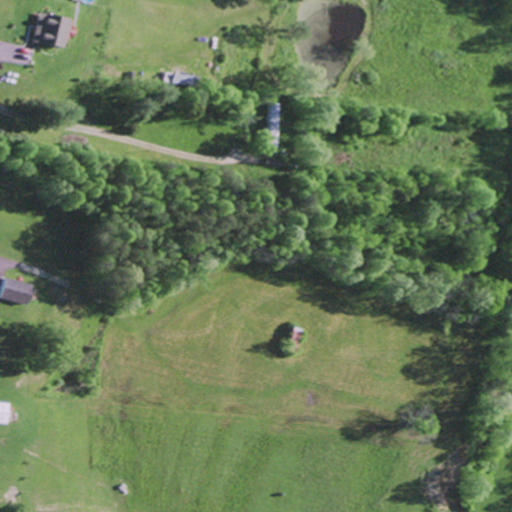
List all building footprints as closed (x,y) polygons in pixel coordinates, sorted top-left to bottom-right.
[(62,49),(68,19),(38,13),(32,43),(62,49)] [(165,82),(199,87),(200,78),(166,73),(165,82)] [(281,104),(270,104),(270,146),(280,147),(281,104)] [(34,285),(8,278),(2,299),(28,307),(34,285)] [(0,423),(10,424),(11,404),(0,403),(0,423)]
